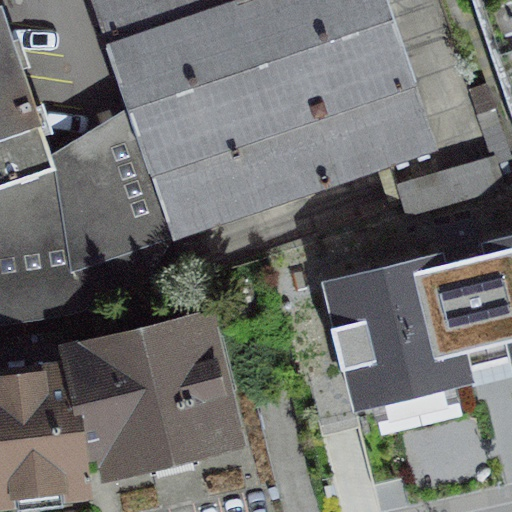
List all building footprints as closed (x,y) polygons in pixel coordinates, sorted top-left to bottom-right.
[(382,0),(87,0),(129,119),(173,246),(437,155),(382,0)] [(511,0),(478,0),(511,92),(511,0)] [(0,24),(0,338),(50,335),(70,304),(129,304),(173,246),(129,119),(49,166),(0,24)] [(511,259),(493,264),(497,281),(511,342),(511,259)] [(444,276),(335,299),(358,404),(467,380),(444,276)] [(206,318),(48,357),(48,375),(52,411),(76,470),(84,471),(88,490),(164,471),(238,452),(206,318)] [(0,511),(16,511),(84,504),(76,470),(52,411),(48,375),(0,379),(0,511)]
